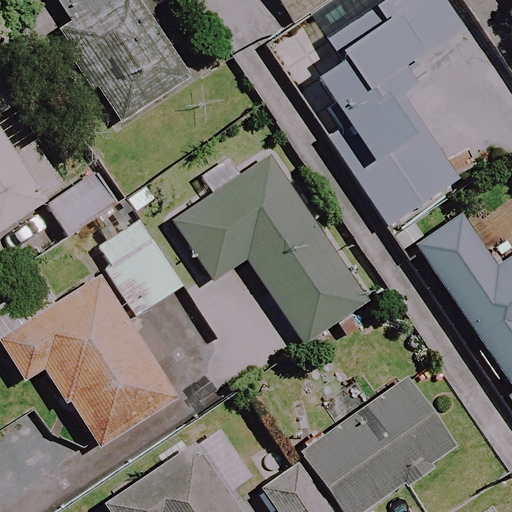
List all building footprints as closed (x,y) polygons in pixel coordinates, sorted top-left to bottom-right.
[(178,43),(149,0),(54,0),(73,30),(59,38),(118,130),(188,85),(166,51),(178,43)] [(319,0),(278,0),(291,19),(319,0)] [(315,85),(346,129),(329,141),(387,227),(466,174),(398,74),(462,31),(441,0),(349,0),(312,26),(340,68),(315,85)] [(0,114),(11,107),(0,90),(0,231),(62,190),(31,145),(13,157),(0,137),(0,114)] [(365,303),(268,161),(173,226),(214,285),(248,262),(304,344),(365,303)] [(511,260),(496,272),(461,219),(416,250),(511,391),(511,260)] [(182,289),(138,221),(91,251),(134,319),(182,289)] [(177,398),(84,261),(42,289),(0,317),(0,349),(23,384),(43,370),(97,452),(177,398)] [(366,511),(453,453),(405,384),(302,456),(341,511),(366,511)] [(236,511),(194,448),(103,508),(105,511),(236,511)] [(325,511),(297,470),(261,494),(273,511),(325,511)]
